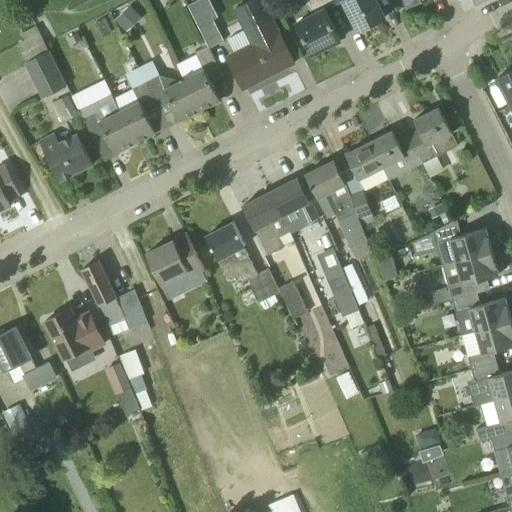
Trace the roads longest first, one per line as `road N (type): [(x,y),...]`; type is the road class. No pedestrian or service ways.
road 1 (residential): [(0,264),(445,47)]
road 2 (residential): [(511,186),(445,47)]
road 3 (track): [(64,232),(0,119)]
